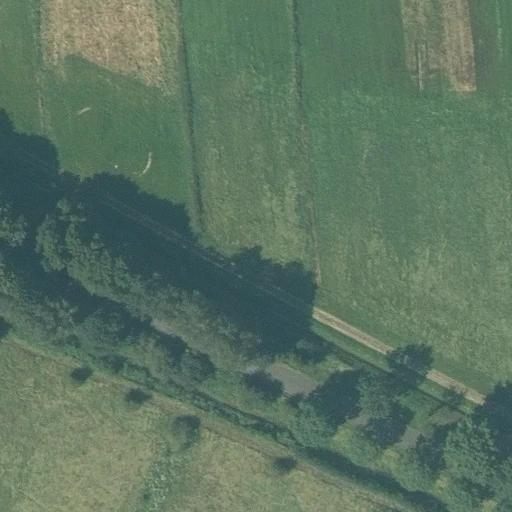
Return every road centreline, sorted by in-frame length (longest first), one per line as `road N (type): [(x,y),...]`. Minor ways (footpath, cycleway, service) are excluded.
road 1 (track): [(511,405),(0,138)]
road 2 (unclassified): [(511,488),(0,242)]
